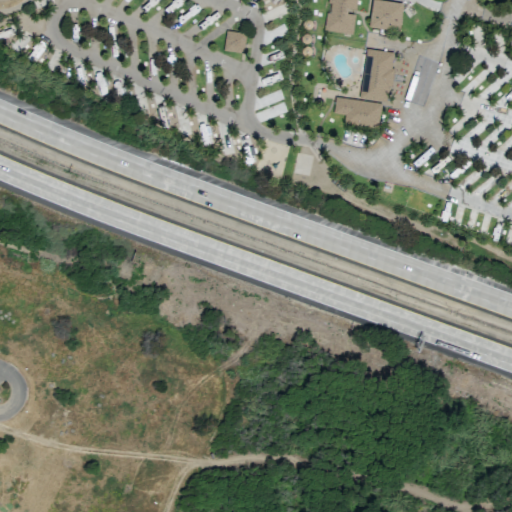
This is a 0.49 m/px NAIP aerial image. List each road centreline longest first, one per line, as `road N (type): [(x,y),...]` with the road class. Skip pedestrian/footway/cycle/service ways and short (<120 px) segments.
road 1 (motorway): [(511,307),(0,109)]
road 2 (motorway): [(0,164),(511,358)]
